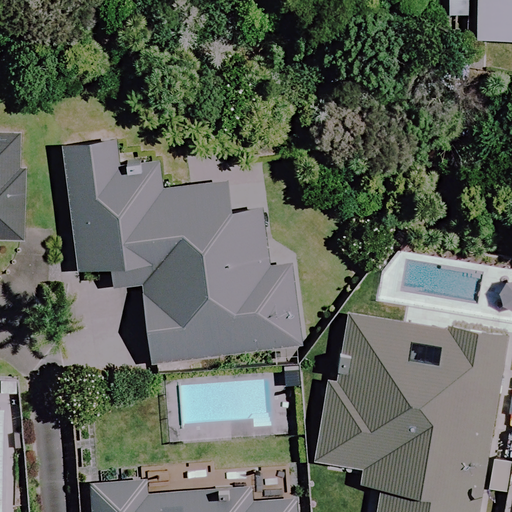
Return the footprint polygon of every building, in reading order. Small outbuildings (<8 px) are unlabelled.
[(511,0),(472,0),(471,39),(511,40),(511,0)] [(19,126),(0,125),(0,269),(11,270),(19,126)] [(130,156),(128,135),(60,142),(74,271),(136,264),(146,363),(296,348),(287,257),(265,259),(259,208),(230,211),(223,146),(157,153),(130,156)] [(475,511),(505,335),(338,307),(312,463),(356,470),(351,498),(378,503),(376,511),(475,511)] [(143,495),(141,470),(85,474),(87,511),(292,511),(291,495),(214,500),(213,491),(143,495)]
